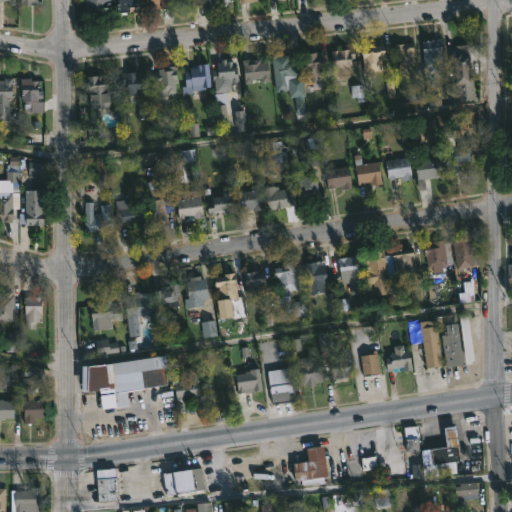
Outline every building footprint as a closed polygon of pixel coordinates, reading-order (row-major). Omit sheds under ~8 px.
[(109,13),(87,15),(87,4),(86,3),(85,0),(112,0),(113,6),(111,6),(111,12),(109,12),(109,13)] [(137,0),(139,13),(129,13),(129,11),(126,12),(126,14),(121,14),(121,12),(117,13),(116,10),(117,8),(116,0),(137,0)] [(171,0),(172,9),(151,10),(151,6),(149,6),(148,0),(171,0)] [(191,15),(191,0),(177,0),(178,15),(191,15)] [(440,38),(441,50),(444,50),(444,57),(442,57),(443,67),(438,67),(439,72),(428,73),(428,68),(423,69),(420,39),(440,38)] [(411,43),(413,64),(398,67),(397,53),(394,53),(393,44),(411,43)] [(373,70),(374,78),(365,79),(364,72),(362,72),(360,48),(382,46),(383,56),(379,56),(380,70),(373,70)] [(351,75),(332,77),(330,51),(352,49),(353,59),(349,59),(351,75)] [(316,52),(316,57),(321,56),(322,66),(318,66),(319,77),(303,78),(301,54),(316,52)] [(287,55),(288,60),(294,60),(296,73),(285,75),(287,89),(274,91),(270,57),(287,55)] [(467,55),(468,68),(466,68),(467,74),(470,74),(472,100),(458,101),(458,91),(451,91),(451,83),(453,83),(452,55),(467,55)] [(223,58),(223,60),(231,59),(232,67),(237,66),(238,81),(230,81),(230,89),(212,91),(210,66),(215,66),(215,62),(219,61),(219,58),(223,58)] [(258,59),(259,63),(266,62),(268,81),(260,82),(259,79),(250,80),(250,84),(243,85),(240,60),(258,59)] [(192,94),(185,94),(182,72),(188,71),(188,68),(195,68),(194,65),(207,64),(209,87),(204,88),(204,90),(191,92),(192,94)] [(169,68),(169,71),(174,70),(175,79),(173,80),(174,93),(166,94),(166,97),(158,98),(158,94),(153,95),(151,72),(156,72),(156,69),(169,68)] [(136,72),(136,75),(141,74),(142,82),(144,82),(145,92),(132,92),(132,96),(126,96),(125,84),(120,85),(119,73),(136,72)] [(96,75),(96,77),(106,76),(110,106),(90,111),(86,77),(96,75)] [(14,77),(14,98),(10,98),(9,101),(0,101),(0,80),(4,80),(5,77),(14,77)] [(31,79),(39,80),(40,101),(33,101),(33,103),(27,103),(27,100),(24,100),(24,88),(22,88),(22,81),(28,81),(28,79),(31,79)] [(462,143),(463,145),(464,145),(466,161),(459,162),(460,165),(457,165),(458,172),(445,174),(440,131),(460,128),(462,143)] [(11,220),(11,221),(2,222),(2,220),(0,220),(0,189),(3,189),(3,180),(6,180),(6,164),(19,164),(19,157),(24,157),(24,166),(20,166),(19,209),(15,209),(15,219),(11,220)] [(399,157),(399,159),(406,158),(410,179),(400,181),(399,177),(387,180),(383,161),(399,157)] [(419,181),(416,181),(413,162),(439,158),(441,175),(419,181)] [(377,162),(380,184),(369,186),(369,182),(356,185),(353,165),(377,162)] [(346,167),(350,189),(339,191),(339,186),(326,188),(323,170),(346,167)] [(315,176),(318,197),(303,200),(301,188),(294,189),(293,179),(315,176)] [(273,187),(273,191),(292,189),(294,206),(266,210),(263,188),(273,187)] [(44,189),(44,225),(20,224),(20,212),(26,212),(26,189),(44,189)] [(156,189),(158,199),(162,199),(164,218),(166,218),(167,225),(156,227),(156,225),(148,226),(143,190),(156,189)] [(181,220),(176,221),(173,192),(197,189),(201,218),(181,220)] [(258,190),(260,206),(258,206),(259,210),(251,211),(251,208),(244,209),(245,213),(238,214),(235,193),(241,191),(241,192),(258,190)] [(229,191),(231,214),(221,215),(220,212),(206,213),(205,203),(211,203),(211,198),(221,197),(220,192),(229,191)] [(138,198),(142,225),(117,229),(114,211),(112,211),(110,200),(138,198)] [(95,202),(94,214),(101,214),(100,205),(110,204),(114,228),(86,232),(85,203),(95,202)] [(459,267),(456,268),(451,240),(470,237),(471,253),(469,254),(471,265),(459,267)] [(441,238),(442,242),(448,241),(452,263),(441,265),(442,271),(432,272),(431,266),(426,267),(421,244),(431,242),(431,240),(441,238)] [(415,272),(395,275),(390,249),(411,246),(415,272)] [(385,270),(366,273),(362,251),(381,248),(385,270)] [(359,275),(340,278),(336,259),(355,255),(359,275)] [(322,291),(306,293),(302,262),(322,259),(326,285),(321,286),(322,291)] [(293,262),(296,288),(291,289),(292,295),(288,295),(289,301),(304,299),(306,314),(292,316),(292,310),(286,310),(285,302),(280,303),(281,307),(275,308),(274,300),(276,299),(275,289),(278,289),(277,277),(273,277),(272,267),(293,262)] [(265,291),(245,294),(242,271),(261,268),(265,291)] [(232,271),(236,297),(228,298),(231,315),(217,317),(214,298),(219,298),(217,286),(214,286),(212,277),(222,275),(222,273),(232,271)] [(198,275),(199,278),(203,278),(206,298),(200,299),(201,304),(184,307),(183,298),(187,297),(184,280),(188,280),(188,276),(198,275)] [(176,282),(178,293),(175,294),(176,305),(164,307),(164,301),(160,301),(160,300),(151,301),(149,290),(169,288),(168,283),(176,282)] [(0,291),(13,291),(13,295),(16,295),(16,317),(0,317),(0,291)] [(147,291),(150,314),(136,315),(138,334),(127,335),(122,295),(132,294),(131,292),(147,291)] [(44,304),(44,322),(38,322),(38,328),(28,328),(27,307),(25,307),(25,296),(45,296),(45,304),(44,304)] [(113,323),(93,326),(89,301),(109,298),(113,323)] [(473,362),(465,363),(458,314),(466,313),(473,362)] [(434,319),(440,362),(443,362),(444,367),(425,370),(418,321),(434,319)] [(460,364),(444,366),(440,334),(443,334),(442,330),(444,330),(444,323),(456,322),(460,349),(463,353),(462,360),(460,364)] [(401,344),(402,350),(408,349),(411,369),(392,372),(392,370),(386,371),(383,356),(389,355),(389,352),(393,351),(392,345),(401,344)] [(378,373),(362,376),(359,355),(369,353),(369,350),(375,350),(378,373)] [(127,390),(129,406),(102,409),(99,390),(87,391),(86,396),(81,396),(81,366),(167,355),(169,368),(165,368),(168,384),(127,390)] [(311,355),(311,361),(318,360),(321,381),(314,382),(314,385),(305,386),(305,383),(298,384),(295,364),(299,363),(298,357),(311,355)] [(330,355),(330,380),(349,380),(349,355),(330,355)] [(250,392),(236,393),(233,373),(243,372),(243,370),(248,368),(257,367),(260,389),(250,392)] [(273,403),(270,404),(266,370),(290,367),(295,400),(273,403)] [(197,372),(200,396),(176,400),(174,386),(172,386),(171,376),(184,375),(185,382),(187,382),(187,373),(197,372)] [(36,398),(36,400),(46,400),(45,417),(36,417),(36,423),(26,423),(26,400),(30,400),(30,398),(36,398)] [(0,400),(5,399),(15,400),(15,417),(0,417),(0,400)] [(418,450),(405,451),(402,424),(415,423),(418,450)] [(455,472),(423,476),(421,465),(431,464),(428,448),(445,446),(442,426),(455,425),(461,460),(453,461),(455,472)] [(322,476),(323,483),(317,484),(316,482),(300,484),(299,479),(293,480),(290,462),(306,460),(304,448),(321,445),(326,475),(322,476)] [(363,460),(364,472),(377,470),(376,458),(363,460)] [(203,491),(175,495),(175,493),(164,495),(160,472),(199,466),(203,491)] [(114,473),(116,499),(96,501),(96,493),(94,493),(93,480),(95,480),(94,469),(114,467),(114,473)] [(478,484),(456,484),(456,501),(478,501),(478,484)] [(12,511),(12,490),(32,490),(32,486),(41,486),(41,511),(12,511)] [(378,508),(394,507),(393,490),(377,491),(378,508)] [(270,503),(270,511),(255,511),(255,504),(270,503)]
